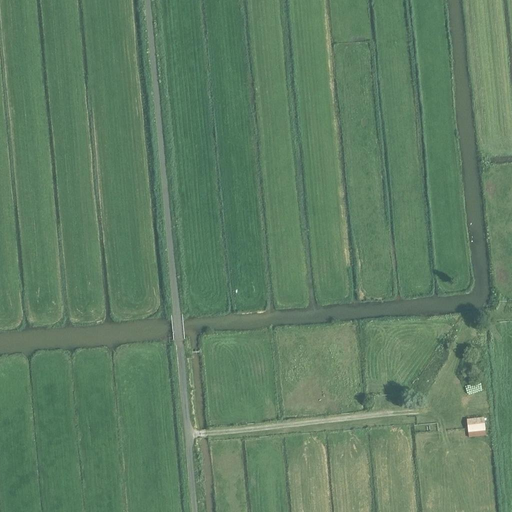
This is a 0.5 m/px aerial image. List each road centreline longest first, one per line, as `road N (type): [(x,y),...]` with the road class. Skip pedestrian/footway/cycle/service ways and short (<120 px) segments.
road 1 (track): [(500,314),(473,316),(424,410),(188,434)]
road 2 (unclassified): [(180,342),(147,0)]
road 3 (unclassified): [(180,342),(195,511)]
